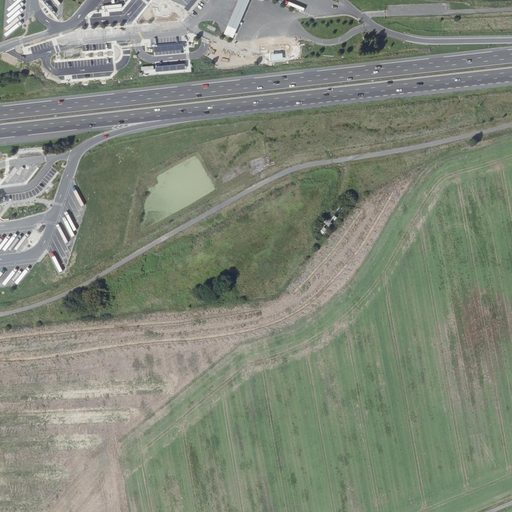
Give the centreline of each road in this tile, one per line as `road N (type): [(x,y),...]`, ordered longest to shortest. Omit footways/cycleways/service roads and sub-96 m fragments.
road 1 (unclassified): [(0,328),(209,309),(288,225),(511,134)]
road 2 (motorway): [(511,55),(0,112)]
road 3 (motorway): [(159,113),(511,74)]
road 4 (motorway): [(0,131),(159,113)]
road 5 (motorway): [(511,40),(432,41),(371,27)]
